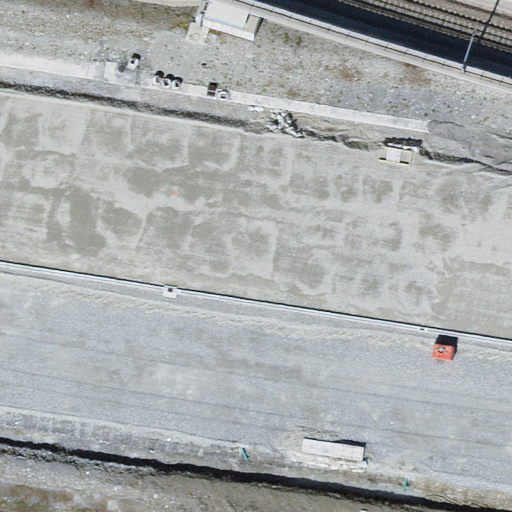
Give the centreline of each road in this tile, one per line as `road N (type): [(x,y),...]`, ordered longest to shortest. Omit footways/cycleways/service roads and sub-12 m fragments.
road 1 (motorway): [(511,306),(0,214)]
road 2 (motorway): [(0,370),(511,460)]
